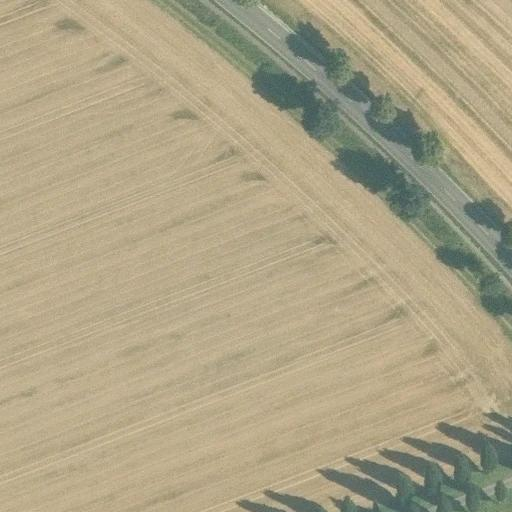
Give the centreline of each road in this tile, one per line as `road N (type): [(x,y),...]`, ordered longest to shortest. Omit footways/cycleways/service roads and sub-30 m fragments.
road 1 (track): [(511,331),(365,181),(151,0)]
road 2 (tertiary): [(511,270),(425,177),(228,0)]
